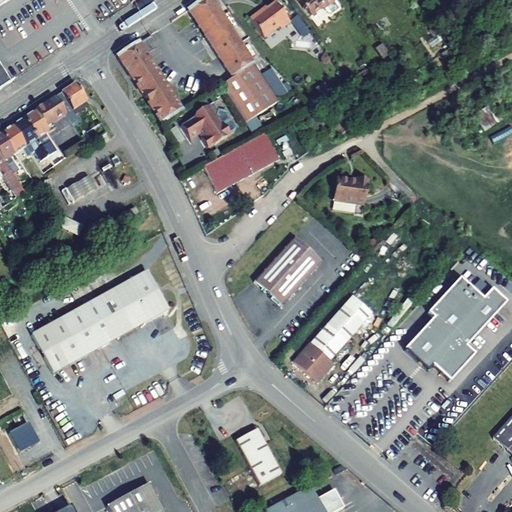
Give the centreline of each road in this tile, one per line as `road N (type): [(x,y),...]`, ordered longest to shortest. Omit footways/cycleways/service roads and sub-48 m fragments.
road 1 (residential): [(86,54),(147,151),(251,361)]
road 2 (residential): [(251,361),(421,511)]
road 3 (residential): [(158,417),(0,501)]
